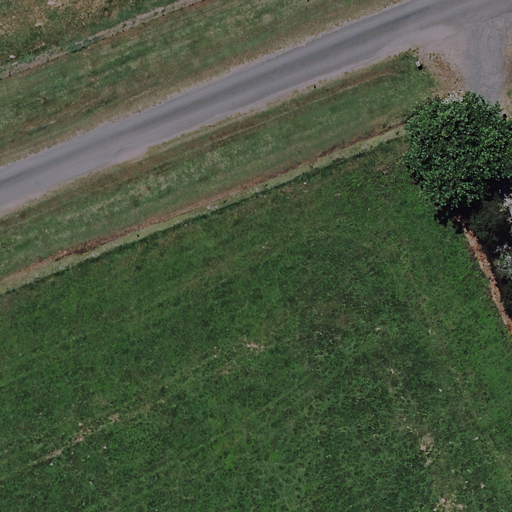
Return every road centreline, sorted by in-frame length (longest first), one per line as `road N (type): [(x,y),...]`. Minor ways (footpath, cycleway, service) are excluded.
road 1 (residential): [(452,0),(0,180)]
road 2 (unknown): [(421,12),(511,215)]
